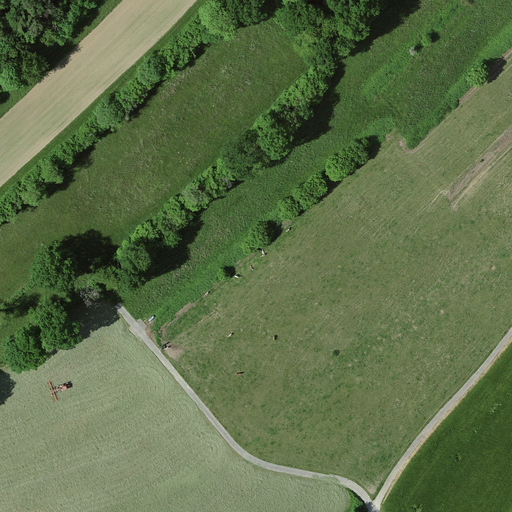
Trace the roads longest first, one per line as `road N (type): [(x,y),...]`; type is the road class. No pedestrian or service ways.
road 1 (track): [(115,303),(244,454),(349,484),(374,511)]
road 2 (track): [(511,330),(417,440),(370,511)]
